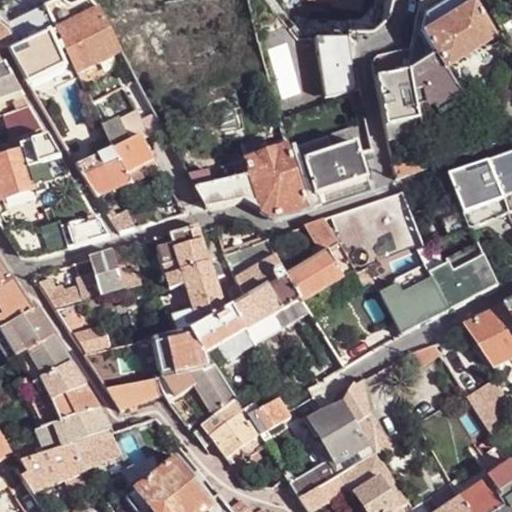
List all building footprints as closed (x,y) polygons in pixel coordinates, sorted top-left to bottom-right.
[(292,0),(309,12),(309,0),(292,0)] [(494,39),(467,0),(449,0),(422,18),(419,35),(433,57),(407,75),(411,89),(415,107),(417,120),(419,129),(464,100),(445,70),(494,39)] [(18,55),(52,39),(42,16),(11,29),(5,20),(2,19),(0,19),(0,26),(8,37),(18,55)] [(119,51),(99,16),(59,36),(79,77),(122,56),(119,51)] [(233,24),(217,27),(217,35),(218,35),(220,38),(236,35),(233,24)] [(0,56),(9,54),(11,58),(18,55),(8,37),(0,26),(0,56)] [(345,40),(314,42),(320,73),(326,71),(332,97),(360,91),(347,36),(347,35),(344,35),(345,40)] [(68,72),(52,39),(18,55),(11,58),(30,90),(68,72)] [(374,80),(407,72),(412,50),(410,49),(378,58),(374,61),(371,68),(374,80)] [(22,95),(7,70),(0,72),(0,102),(8,100),(22,95)] [(407,75),(407,72),(374,80),(385,127),(417,120),(415,107),(411,89),(407,75)] [(30,108),(22,95),(8,100),(10,106),(15,104),(18,112),(30,108)] [(43,130),(30,108),(18,112),(14,114),(15,116),(10,118),(19,133),(24,130),(28,137),(43,130)] [(156,117),(130,128),(137,142),(143,139),(144,140),(162,131),(163,131),(156,117)] [(419,129),(417,120),(385,127),(388,142),(420,134),(419,129)] [(121,124),(120,122),(105,129),(106,131),(121,124)] [(125,131),(121,124),(106,131),(109,138),(125,131)] [(116,152),(137,142),(130,128),(125,131),(109,138),(116,152)] [(240,144),(237,138),(236,137),(232,136),(232,137),(234,137),(237,140),(238,143),(236,143),(244,164),(290,149),(283,130),(240,144)] [(357,146),(332,154),(327,137),(290,149),(311,208),(322,205),(319,196),(368,179),(361,155),(357,146)] [(116,152),(109,138),(71,156),(78,170),(114,153),(116,152)] [(23,152),(0,160),(0,205),(35,193),(36,196),(53,191),(50,185),(72,177),(49,139),(22,148),(23,152)] [(144,140),(143,139),(137,142),(116,152),(114,153),(128,176),(155,161),(144,140)] [(311,208),(290,149),(244,164),(249,178),(212,187),(197,191),(208,210),(244,203),(276,219),(311,208)] [(128,176),(114,153),(78,170),(98,200),(133,185),(128,176)] [(511,156),(489,164),(505,201),(511,198),(511,156)] [(428,170),(425,157),(394,167),(397,181),(428,170)] [(489,164),(451,178),(457,193),(465,214),(466,215),(468,214),(505,201),(489,164)] [(188,176),(197,191),(212,187),(209,172),(188,176)] [(424,249),(402,195),(326,222),(339,246),(353,269),(357,276),(367,273),(369,271),(424,249)] [(505,201),(468,214),(474,227),(511,213),(505,201)] [(186,215),(180,205),(151,214),(154,219),(158,224),(186,215)] [(465,214),(446,222),(448,228),(446,229),(451,238),(475,229),(474,227),(468,214),(466,215),(465,214)] [(136,231),(130,218),(115,226),(122,236),(136,231)] [(158,224),(154,219),(147,220),(150,227),(158,224)] [(110,239),(100,222),(72,231),(75,240),(77,248),(110,239)] [(326,222),(305,229),(315,246),(313,249),(313,250),(312,252),(312,253),(312,255),(313,256),(314,258),(315,261),(330,252),(339,246),(326,222)] [(39,260),(50,257),(36,232),(30,223),(15,232),(7,236),(21,259),(39,260)] [(52,227),(36,232),(50,257),(69,250),(67,242),(75,240),(72,231),(62,234),(52,227)] [(15,232),(12,228),(4,232),(7,236),(15,232)] [(200,228),(171,238),(183,274),(211,265),(200,228)] [(171,238),(156,242),(168,279),(169,279),(183,274),(171,238)] [(266,238),(223,253),(224,257),(225,259),(268,242),(266,238)] [(77,248),(75,240),(67,242),(69,250),(77,248)] [(277,259),(268,242),(225,259),(236,282),(277,259)] [(339,246),(330,252),(342,275),(353,269),(339,246)] [(342,275),(330,252),(315,261),(288,278),(302,301),(304,304),(345,280),(342,275)] [(113,255),(93,262),(97,276),(100,285),(104,299),(125,292),(121,278),(115,262),(113,255)] [(0,287),(14,279),(0,257),(0,287)] [(120,260),(115,262),(120,275),(127,272),(123,259),(120,260)] [(288,278),(277,259),(236,282),(238,288),(240,288),(246,302),(288,278)] [(450,268),(431,277),(451,314),(499,289),(485,262),(455,277),(450,268)] [(211,265),(183,274),(187,287),(195,312),(201,331),(226,315),(226,314),(216,281),(212,268),(211,265)] [(212,268),(216,281),(223,278),(220,266),(212,268)] [(127,272),(120,275),(121,278),(125,292),(134,290),(143,287),(137,269),(127,272)] [(397,329),(403,338),(451,314),(431,277),(428,270),(397,286),(399,289),(381,299),(397,329)] [(357,276),(356,278),(364,291),(375,287),(369,271),(367,273),(357,276)] [(183,274),(169,279),(172,293),(187,287),(183,274)] [(62,288),(43,295),(57,314),(70,310),(83,305),(80,296),(84,295),(83,291),(100,285),(97,276),(77,283),(78,289),(64,294),(62,288)] [(302,301),(288,278),(246,302),(238,307),(233,311),(248,333),(302,301)] [(17,283),(14,279),(0,287),(0,330),(2,334),(37,313),(23,291),(17,283)] [(100,285),(83,291),(84,295),(88,304),(94,302),(104,299),(100,285)] [(238,288),(232,291),(238,307),(246,302),(240,288),(238,288)] [(302,301),(248,333),(257,347),(311,315),(304,304),(302,301)] [(72,338),(84,357),(110,349),(104,328),(95,331),(89,312),(97,310),(94,302),(88,304),(83,305),(70,310),(57,314),(62,323),(71,336),(72,338)] [(511,318),(506,310),(467,330),(495,369),(511,361),(511,318)] [(248,333),(233,311),(226,314),(226,315),(201,331),(194,335),(209,358),(219,351),(248,333)] [(201,331),(195,312),(172,319),(178,338),(193,335),(194,335),(201,331)] [(44,323),(37,313),(2,334),(20,360),(27,356),(31,353),(55,339),(44,323)] [(397,329),(389,334),(394,343),(398,341),(403,338),(397,329)] [(374,337),(382,350),(394,343),(389,334),(386,330),(374,337)] [(257,347),(248,333),(219,351),(227,363),(227,364),(257,347)] [(178,338),(169,340),(176,381),(188,378),(217,370),(216,369),(209,358),(194,335),(193,335),(178,338)] [(73,365),(55,339),(31,353),(48,379),(73,365)] [(163,341),(155,343),(163,384),(174,381),(176,381),(169,340),(163,341)] [(433,346),(411,357),(417,366),(423,374),(443,361),(433,346)] [(219,351),(209,358),(216,369),(227,363),(219,351)] [(105,353),(85,358),(102,385),(113,382),(111,376),(104,378),(102,369),(109,367),(105,353)] [(337,355),(328,360),(332,367),(321,374),(327,383),(347,372),(337,355)] [(27,356),(20,360),(19,361),(35,386),(43,381),(27,356)] [(411,357),(402,362),(409,372),(417,366),(411,357)] [(102,411),(73,365),(48,379),(44,381),(62,424),(102,411)] [(392,368),(387,372),(393,382),(398,379),(392,368)] [(217,370),(188,378),(196,390),(215,420),(238,403),(217,370)] [(176,381),(174,381),(183,394),(196,390),(188,378),(176,381)] [(62,424),(44,381),(43,381),(35,386),(29,389),(27,390),(45,429),(62,424)] [(160,384),(155,385),(165,398),(169,403),(183,395),(183,394),(174,381),(163,384),(163,385),(160,384)] [(29,389),(26,383),(18,387),(21,393),(27,390),(29,389)] [(357,389),(345,407),(369,447),(367,448),(373,457),(378,454),(381,458),(393,450),(373,418),(372,418),(366,383),(357,389)] [(155,385),(109,395),(122,415),(165,398),(155,385)] [(481,390),(468,399),(484,425),(502,414),(509,409),(492,385),(482,392),(481,390)] [(215,420),(196,390),(183,394),(183,395),(185,400),(171,406),(194,437),(195,437),(204,430),(215,420)] [(215,420),(204,430),(211,439),(239,417),(240,418),(245,414),(238,403),(215,420)] [(256,408),(246,415),(251,423),(265,444),(272,439),(268,435),(291,421),(284,410),(280,404),(260,415),(256,408)] [(327,416),(312,423),(333,460),(337,465),(350,458),(367,448),(369,447),(345,407),(327,416)] [(113,431),(102,411),(62,424),(45,429),(44,429),(54,454),(72,447),(113,431)] [(245,414),(240,418),(246,426),(251,423),(246,415),(245,414)] [(502,414),(484,425),(488,432),(493,439),(510,427),(502,414)] [(239,417),(211,439),(214,444),(229,465),(244,454),(252,454),(265,445),(265,444),(251,423),(246,426),(240,418),(239,417)] [(54,454),(44,429),(35,432),(45,457),(54,454)] [(195,437),(205,451),(211,447),(214,444),(211,439),(204,430),(195,437)] [(113,431),(72,447),(54,454),(45,457),(22,466),(18,469),(18,470),(16,471),(19,475),(34,498),(89,474),(127,457),(113,431)] [(0,434),(0,464),(11,458),(14,456),(6,444),(0,434)] [(211,447),(205,451),(209,456),(214,452),(211,447)] [(372,480),(376,484),(383,480),(391,475),(382,459),(381,458),(378,454),(373,457),(372,458),(361,463),(372,480)] [(354,467),(350,458),(337,465),(333,460),(295,483),(290,485),(299,499),(309,492),(337,476),(354,467)] [(210,511),(215,508),(217,507),(213,502),(178,461),(141,492),(156,511),(210,511)] [(511,511),(511,467),(511,468),(490,481),(511,511)] [(97,486),(89,474),(34,498),(42,510),(97,486)] [(391,475),(383,480),(402,510),(410,504),(391,475)] [(347,491),(337,476),(317,488),(328,503),(347,491)] [(376,484),(358,497),(367,511),(398,511),(402,510),(383,480),(376,484)] [(511,511),(490,481),(462,500),(469,511),(511,511)] [(309,492),(299,499),(304,507),(307,511),(314,511),(328,503),(317,488),(309,492)] [(156,511),(141,492),(128,503),(134,511),(156,511)] [(232,511),(220,497),(213,502),(217,507),(215,508),(219,511),(232,511)] [(367,511),(358,497),(351,500),(359,511),(367,511)] [(469,511),(462,500),(443,511),(469,511)]
